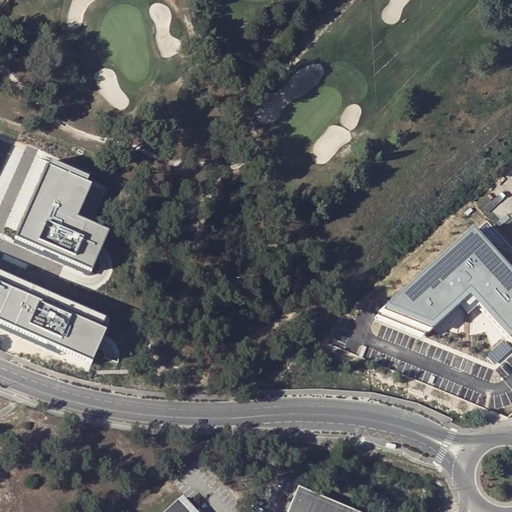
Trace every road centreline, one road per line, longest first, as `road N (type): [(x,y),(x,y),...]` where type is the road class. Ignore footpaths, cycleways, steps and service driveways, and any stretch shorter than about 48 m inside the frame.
road 1 (tertiary): [(477,444),(362,408),(202,409),(99,398),(0,364)]
road 2 (tertiary): [(0,379),(113,415),(382,430),(428,444),(464,476)]
road 3 (unknown): [(354,336),(511,350)]
